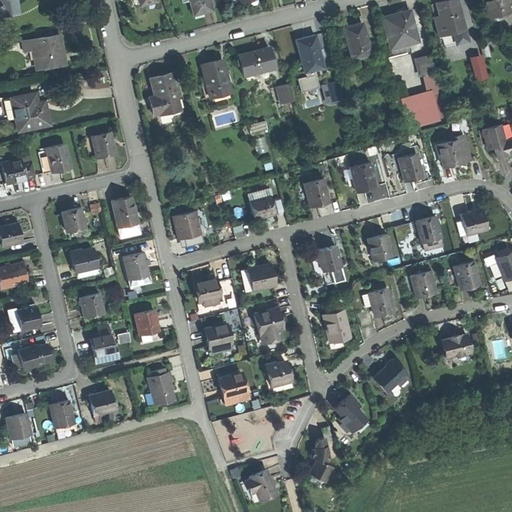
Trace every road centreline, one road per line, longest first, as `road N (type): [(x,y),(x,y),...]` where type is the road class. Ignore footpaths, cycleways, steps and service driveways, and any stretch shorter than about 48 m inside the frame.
road 1 (residential): [(353,0),(120,60)]
road 2 (residential): [(502,196),(481,187),(450,189),(282,235)]
road 3 (residential): [(511,302),(408,323),(365,348),(324,388)]
road 4 (residential): [(73,362),(35,198)]
road 5 (residential): [(324,388),(314,377),(282,235)]
road 6 (residential): [(168,267),(199,405)]
